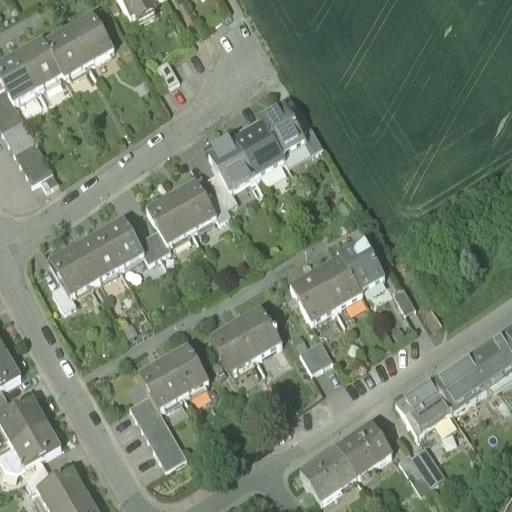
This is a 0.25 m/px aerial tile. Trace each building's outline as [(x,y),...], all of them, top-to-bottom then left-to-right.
[(114,0),(131,28),(181,0),(114,0)] [(94,24),(69,38),(89,74),(114,59),(94,24)] [(69,38),(45,52),(62,84),(64,87),(89,74),(69,38)] [(62,84),(45,52),(42,49),(18,62),(38,98),(62,84)] [(38,98),(18,62),(0,72),(0,99),(5,97),(14,113),(38,98)] [(14,113),(5,97),(0,99),(0,137),(33,196),(53,185),(14,113)] [(259,126),(263,133),(281,165),(307,151),(284,112),(259,126)] [(263,133),(233,151),(255,189),(285,172),(281,165),(263,133)] [(233,151),(209,165),(231,203),(255,189),(233,151)] [(216,226),(195,190),(170,205),(191,241),(216,226)] [(191,241),(170,205),(146,219),(167,255),(191,241)] [(145,263),(124,227),(98,242),(119,278),(145,263)] [(119,278),(98,242),(75,256),(95,291),(119,278)] [(384,288),(362,250),(337,264),(340,267),(360,302),(384,288)] [(95,291),(75,256),(51,269),(71,304),(95,291)] [(360,302),(340,267),(314,283),(337,320),(362,305),(360,302)] [(337,320),(314,283),(290,296),(313,334),(337,320)] [(405,313),(415,309),(408,294),(398,298),(405,313)] [(281,353),(260,316),(235,331),(256,366),(281,353)] [(256,366),(235,331),(211,344),(231,381),(256,366)] [(453,424),(511,382),(511,350),(506,341),(431,391),(453,424)] [(314,379),(336,367),(325,345),(303,357),(314,379)] [(164,366),(184,403),(212,387),(191,351),(164,366)] [(298,355),(290,360),(300,375),(307,370),(298,355)] [(7,360),(0,363),(0,397),(22,385),(7,360)] [(150,399),(160,416),(184,403),(164,366),(139,380),(150,399)] [(431,391),(392,417),(414,450),(453,424),(431,391)] [(150,399),(127,412),(162,474),(185,461),(160,416),(150,399)] [(0,424),(0,432),(11,452),(47,431),(34,406),(0,424)] [(0,465),(5,477),(17,479),(61,456),(47,431),(11,452),(13,456),(0,463),(0,465)] [(335,458),(358,492),(397,466),(374,432),(335,458)] [(425,457),(409,466),(428,495),(442,486),(425,457)] [(335,458),(298,483),(318,511),(328,511),(358,492),(335,458)] [(73,476),(36,496),(45,511),(68,511),(87,501),(73,476)] [(93,511),(87,501),(68,511),(93,511)]
